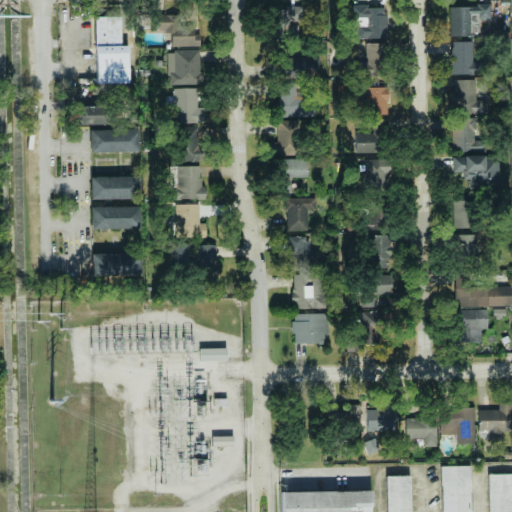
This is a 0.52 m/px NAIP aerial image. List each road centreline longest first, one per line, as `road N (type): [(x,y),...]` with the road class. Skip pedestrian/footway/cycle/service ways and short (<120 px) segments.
road 1 (residential): [(267,511),(265,314),(246,182),(236,0)]
road 2 (residential): [(429,371),(417,0)]
road 3 (residential): [(51,298),(41,0)]
road 4 (residential): [(511,371),(265,374)]
